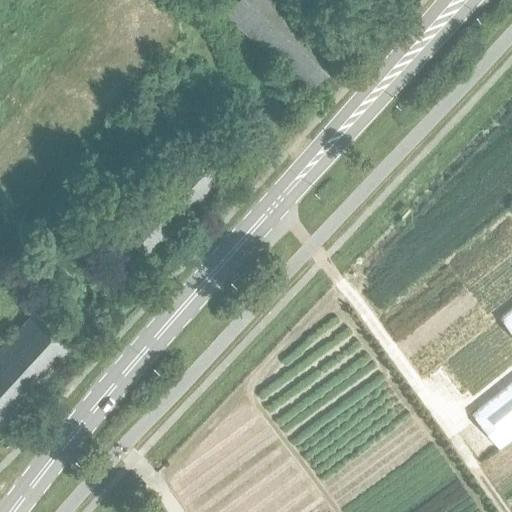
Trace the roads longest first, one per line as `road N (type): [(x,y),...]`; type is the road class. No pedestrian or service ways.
road 1 (secondary): [(16,511),(78,427),(463,0)]
road 2 (track): [(502,511),(309,248)]
